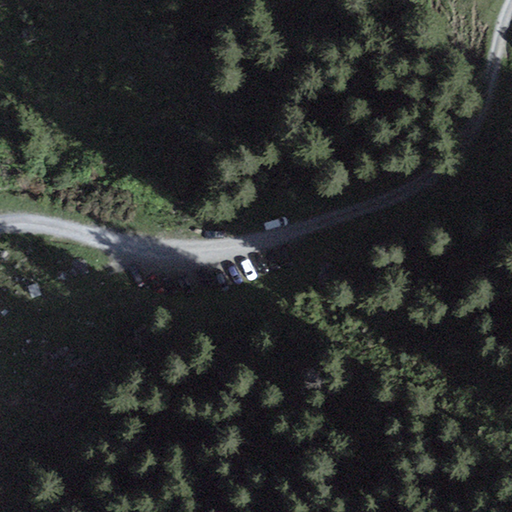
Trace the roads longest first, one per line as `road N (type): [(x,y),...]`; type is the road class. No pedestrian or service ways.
road 1 (track): [(170,256),(285,237),(421,188),(455,164),(481,125),(511,13)]
road 2 (track): [(170,256),(65,291),(0,331)]
road 3 (track): [(0,222),(63,227),(170,256)]
